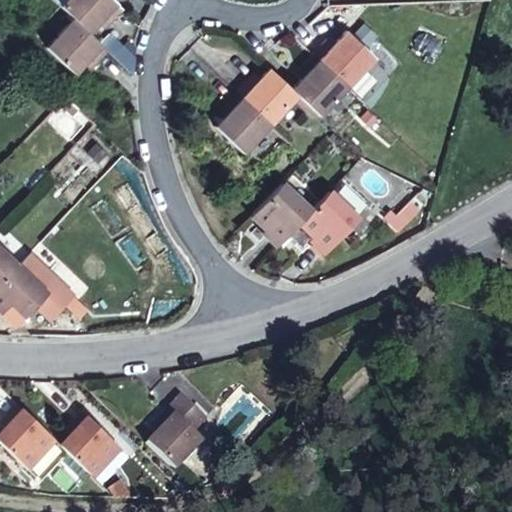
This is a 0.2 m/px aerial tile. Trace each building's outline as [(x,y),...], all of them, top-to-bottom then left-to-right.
[(99,19),(105,24),(112,16),(119,9),(109,0),(63,0),(57,6),(70,18),(86,33),(96,23),(99,19)] [(84,60),(90,65),(97,58),(105,50),(86,33),(70,18),(43,47),(71,74),(81,64),(84,60)] [(101,28),(105,24),(99,19),(96,23),(101,28)] [(330,46),(324,41),(318,48),(311,55),(345,87),(372,58),(344,31),(334,42),(330,46)] [(328,37),(324,41),(330,46),(334,42),(328,37)] [(302,75),(298,80),(289,89),(296,96),(298,97),(316,114),(318,116),(345,87),(311,55),(304,62),(297,70),(302,75)] [(86,69),(90,65),(84,60),(81,64),(86,69)] [(254,83),(248,77),(241,85),(234,92),(268,125),(296,96),(289,89),(267,68),(258,78),(254,83)] [(293,74),(298,80),(302,75),(297,70),(293,74)] [(252,73),(248,77),(254,83),(258,78),(252,73)] [(226,112),(222,116),(213,126),(241,153),(268,125),(234,92),(227,99),(220,106),(226,112)] [(312,118),(316,114),(298,97),(294,100),(312,118)] [(216,110),(222,116),(226,112),(220,106),(216,110)] [(249,214),(258,222),(264,228),(260,232),(264,235),(270,240),(275,245),(297,222),(307,211),(279,184),(249,214)] [(356,219),(327,191),(307,211),(297,222),(311,235),(308,239),(315,246),(323,253),(356,219)] [(258,241),(264,235),(260,232),(264,228),(258,222),(248,232),(258,241)] [(0,280),(14,266),(0,252),(0,280)] [(43,294),(14,266),(0,280),(0,311),(0,312),(9,302),(23,315),(43,294)] [(6,423),(2,427),(0,429),(0,443),(24,467),(51,439),(18,406),(11,412),(4,418),(2,419),(6,423)] [(155,427),(141,442),(172,471),(200,443),(170,412),(155,427)] [(72,431),(69,435),(59,445),(90,474),(117,446),(82,413),(76,421),(69,428),(72,431)]
